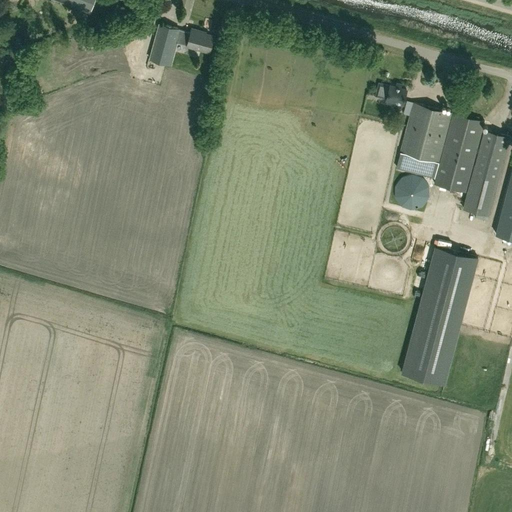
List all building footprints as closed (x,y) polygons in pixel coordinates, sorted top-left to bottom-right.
[(59,0),(90,12),(94,0),(59,0)] [(209,51),(214,35),(202,31),(202,30),(191,27),(190,31),(179,28),(179,27),(160,22),(150,58),(169,63),(175,41),(187,44),(186,45),(209,51)] [(401,109),(402,103),(403,103),(406,89),(390,84),(390,85),(379,82),(375,95),(386,98),(394,100),(392,105),(392,106),(394,110),(398,111),(401,109)] [(482,128),(483,125),(485,120),(454,112),(443,109),(413,101),(413,104),(410,115),(400,152),(396,167),(436,178),(434,183),(465,191),(466,189),(482,128)] [(484,129),(463,208),(489,214),(510,136),(484,129)] [(406,207),(412,208),(417,207),(422,205),(426,201),(428,197),(429,191),(428,186),(426,181),(422,177),(417,175),(412,174),(407,175),(402,177),(398,181),(396,186),(395,191),(395,196),(398,201),(402,205),(406,207)] [(401,371),(444,383),(478,257),(435,245),(401,371)] [(487,455),(494,456),(495,449),(488,448),(487,455)]
